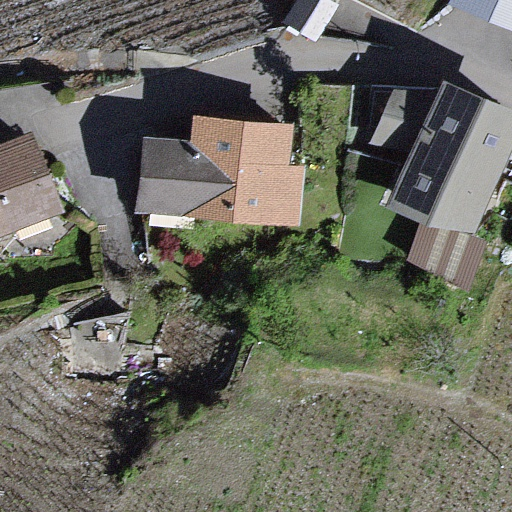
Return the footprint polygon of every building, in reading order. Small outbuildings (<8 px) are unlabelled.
[(333,6),(322,0),(301,0),(289,20),(315,36),(333,6)] [(511,0),(457,0),(511,23),(511,0)] [(390,160),(378,190),(400,224),(416,229),(464,236),(504,115),(414,87),(410,94),(384,87),(372,121),(366,143),(390,160)] [(297,232),(297,129),(177,114),(177,137),(133,134),(127,212),(297,232)] [(0,236),(33,224),(56,203),(18,135),(0,140),(0,236)]
